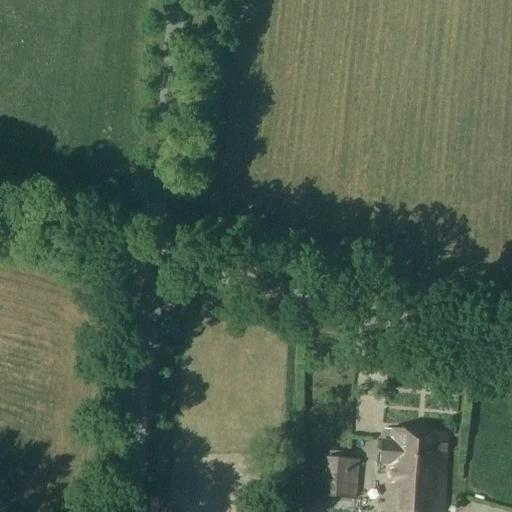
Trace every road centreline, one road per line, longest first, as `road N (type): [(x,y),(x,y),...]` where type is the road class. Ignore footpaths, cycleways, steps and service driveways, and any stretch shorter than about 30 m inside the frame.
road 1 (unclassified): [(154,265),(190,267),(511,351)]
road 2 (unclassified): [(154,265),(174,0)]
road 3 (unclassified): [(128,511),(154,265)]
